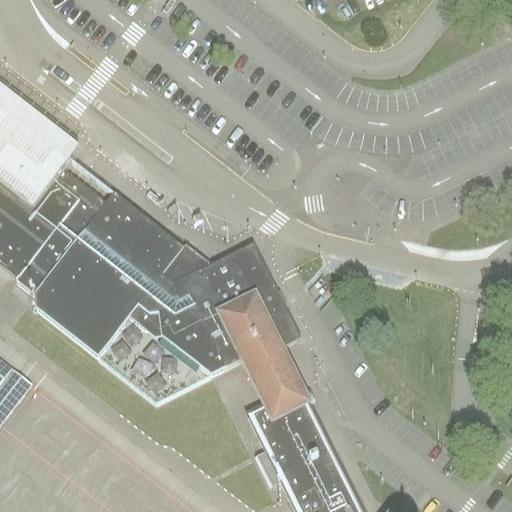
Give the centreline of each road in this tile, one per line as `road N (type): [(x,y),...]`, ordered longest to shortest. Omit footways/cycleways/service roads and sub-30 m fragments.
road 1 (unclassified): [(16,0),(28,34),(290,232),(487,280)]
road 2 (unclassified): [(452,0),(401,61),(374,67),(345,60),(266,0)]
